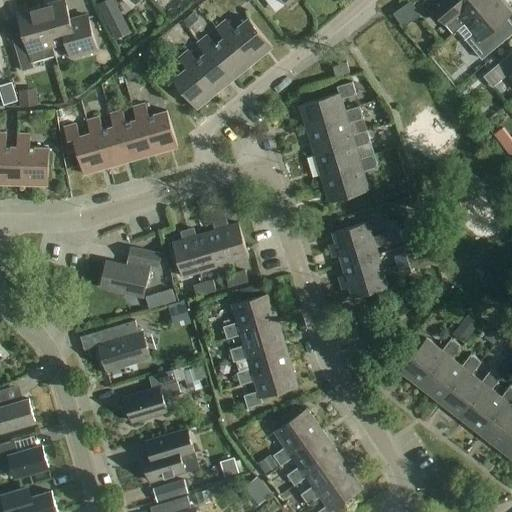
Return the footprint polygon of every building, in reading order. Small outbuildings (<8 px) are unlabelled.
[(131,32),(115,0),(107,0),(99,4),(116,39),(131,32)] [(466,23),(494,0),(438,0),(431,6),(454,33),(466,23)] [(511,14),(499,0),(494,0),(466,23),(474,33),(466,40),(482,60),(506,39),(496,27),(511,14)] [(49,33),(53,46),(67,42),(71,58),(92,52),(87,33),(82,18),(71,21),(65,1),(42,7),(49,33)] [(53,46),(42,7),(19,14),(19,16),(3,21),(8,39),(13,37),(23,71),(34,68),(33,62),(56,56),(53,46)] [(230,33),(254,63),(273,47),(249,18),(234,30),(226,20),(216,28),(224,38),(230,33)] [(235,78),(254,63),(230,33),(224,38),(216,45),(208,35),(197,43),(205,53),(211,49),(235,78)] [(192,64),(216,93),(235,78),(211,49),(205,53),(197,60),(189,50),(179,59),(187,69),(192,64)] [(511,77),(511,53),(484,77),(493,87),(509,74),(511,77)] [(350,72),(347,63),(333,67),(336,77),(350,72)] [(197,108),(216,93),(192,64),(187,69),(178,75),(170,65),(160,74),(169,85),(174,80),(197,108)] [(300,105),(307,130),(362,113),(360,106),(346,110),(342,99),(357,95),(353,82),(337,87),(339,93),(300,105)] [(12,84),(0,88),(0,90),(6,107),(19,102),(12,84)] [(21,94),(24,108),(44,104),(41,89),(21,94)] [(133,108),(137,120),(144,118),(155,154),(178,147),(168,111),(150,117),(146,104),(133,108)] [(132,161),(155,154),(144,118),(137,120),(127,123),(123,111),(110,115),(114,127),(121,125),(132,161)] [(307,130),(314,154),(369,137),(367,130),(353,134),(350,123),(364,119),(362,113),(307,130)] [(98,132),(108,168),(132,161),(121,125),(114,127),(104,130),(100,118),(87,122),(91,134),(98,132)] [(98,132),(91,134),(81,137),(77,125),(64,128),(68,142),(75,140),(85,175),(108,168),(98,132)] [(0,146),(1,147),(0,177),(0,184),(24,185),(25,148),(17,147),(7,147),(7,134),(0,134),(0,146)] [(25,148),(24,185),(48,186),(49,148),(31,148),(31,135),(18,135),(17,147),(25,148)] [(314,154),(322,178),(377,162),(375,154),(360,159),(357,147),(371,143),(369,137),(314,154)] [(379,167),(377,162),(322,178),(329,203),(370,190),(364,172),(379,167)] [(220,221),(233,263),(249,258),(239,223),(229,226),(227,219),(220,221)] [(206,233),(216,268),(233,263),(220,221),(213,223),(215,230),(206,233)] [(397,221),(386,224),(389,234),(400,231),(397,221)] [(331,251),(374,238),(369,222),(333,232),(336,243),(330,245),(331,251)] [(200,273),(216,268),(206,233),(196,235),(194,228),(187,230),(200,273)] [(200,273),(187,230),(181,232),(183,239),(173,242),(183,277),(200,273)] [(400,231),(389,234),(392,245),(403,242),(400,231)] [(343,265),(379,254),(374,238),(331,251),(333,257),(340,255),(343,265)] [(162,254),(131,247),(126,267),(106,262),(101,286),(145,295),(151,265),(159,267),(162,254)] [(384,270),(379,254),(343,265),(346,275),(339,277),(341,283),(384,270)] [(410,264),(407,254),(396,257),(399,267),(410,264)] [(410,264),(399,267),(402,277),(413,273),(410,264)] [(384,270),(341,283),(343,290),(350,287),(353,298),(389,287),(384,270)] [(246,271),(236,273),(239,284),(248,282),(246,271)] [(239,284),(236,273),(226,276),(229,287),(239,284)] [(204,283),(207,294),(217,291),(214,280),(204,283)] [(197,296),(207,294),(204,283),(194,285),(197,296)] [(260,293),(258,285),(241,289),(243,297),(260,293)] [(227,339),(241,335),(239,328),(278,316),(271,293),(232,305),(237,322),(223,326),(227,339)] [(284,340),(278,316),(239,328),(241,335),(244,345),(230,349),(234,362),(248,358),(246,351),(284,340)] [(470,317),(461,328),(472,336),(481,326),(470,317)] [(139,333),(136,321),(99,332),(104,350),(101,351),(107,371),(151,358),(144,332),(139,333)] [(493,330),(486,339),(495,347),(502,338),(493,330)] [(400,372),(420,388),(447,353),(453,358),(462,347),(451,338),(442,350),(427,338),(400,372)] [(253,374),(291,363),(284,340),(246,351),(248,358),(251,368),(237,372),(241,385),(255,381),(253,374)] [(447,353),(420,388),(440,403),(467,369),(473,374),(482,362),(471,354),(462,365),(453,358),(447,353)] [(253,374),(255,381),(258,391),(244,395),(248,408),(263,404),(261,397),(298,386),(291,363),(253,374)] [(467,369),(440,403),(460,419),(487,385),(493,389),(502,378),(491,369),(482,381),(473,374),(467,369)] [(164,399),(181,394),(174,370),(150,377),(153,389),(126,397),(134,423),(168,412),(164,399)] [(487,385),(460,419),(480,435),(507,401),(511,404),(511,385),(502,397),(493,389),(487,385)] [(5,406),(1,394),(0,394),(0,424),(2,431),(36,422),(29,399),(5,406)] [(511,404),(507,401),(480,435),(500,450),(511,435),(511,404)] [(288,451),(321,428),(307,408),(274,432),(285,447),(273,455),(281,466),(293,457),(288,451)] [(335,448),(321,428),(288,451),(293,457),(299,466),(287,475),(295,486),(307,477),(302,471),(335,448)] [(150,455),(144,457),(151,482),(186,472),(182,457),(195,453),(188,429),(164,437),(146,442),(150,455)] [(511,435),(500,450),(511,459),(511,435)] [(18,452),(15,440),(0,444),(0,469),(12,466),(16,478),(49,467),(42,445),(18,452)] [(316,491),(349,468),(335,448),(302,471),(307,477),(313,486),(301,494),(308,505),(320,497),(316,491)] [(316,491),(320,497),(327,505),(317,511),(332,511),(331,510),(363,488),(349,468),(316,491)] [(184,480),(168,485),(172,498),(189,493),(184,480)] [(27,499),(25,489),(2,496),(6,511),(21,511),(57,511),(52,491),(27,499)] [(192,509),(188,496),(151,507),(152,511),(197,511),(196,508),(192,509)]
